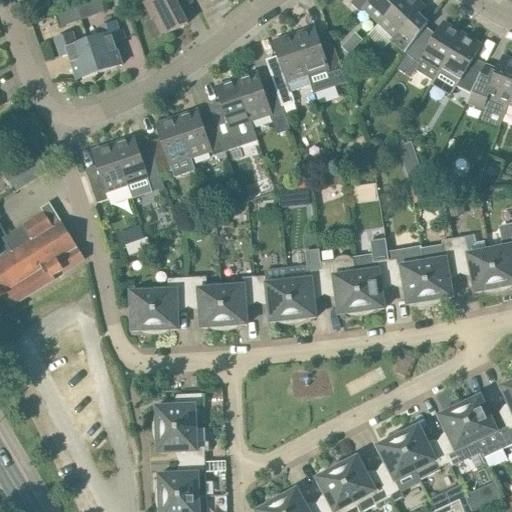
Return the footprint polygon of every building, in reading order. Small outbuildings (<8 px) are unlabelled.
[(151,0),(144,4),(153,20),(158,17),(167,35),(188,24),(175,0),(151,0)] [(378,24),(402,0),(354,0),(351,4),(360,13),(363,10),(378,24)] [(417,0),(402,0),(378,24),(394,39),(391,42),(405,54),(422,32),(429,23),(419,14),(425,8),(417,0)] [(89,4),(78,8),(82,21),(91,18),(93,14),(89,4)] [(74,24),(82,21),(78,8),(67,12),(70,22),(74,24)] [(103,36),(89,41),(99,70),(98,70),(99,73),(122,66),(114,43),(122,41),(116,23),(100,28),(103,36)] [(422,32),(405,54),(419,65),(415,72),(434,83),(440,72),(463,34),(444,23),(433,41),(422,32)] [(294,35),(308,77),(328,70),(329,74),(342,70),(333,44),(322,48),(315,28),(294,35)] [(99,70),(89,41),(76,46),(72,33),(55,39),(61,57),(69,55),(77,77),(98,70),(99,70)] [(463,34),(440,72),(460,83),(458,88),(471,95),(483,70),(471,64),(482,46),(463,34)] [(296,81),(308,77),(294,35),(273,42),(280,62),(268,66),(282,108),(295,103),(292,93),(299,90),(296,81)] [(41,45),(46,62),(55,59),(49,42),(41,45)] [(471,95),(467,105),(484,112),(490,99),(508,106),(511,96),(511,59),(503,56),(496,76),(483,70),(471,95)] [(291,131),(282,108),(268,66),(276,90),(265,93),(258,73),(237,80),(251,122),(271,116),(278,135),(291,131)] [(211,112),(216,127),(225,153),(258,142),(254,132),(251,122),(237,80),(216,88),(221,102),(223,108),(211,112)] [(213,157),(225,153),(216,127),(205,131),(198,110),(177,118),(195,171),(192,159),(211,153),(213,157)] [(195,171),(177,118),(156,125),(163,145),(151,149),(152,154),(153,154),(160,175),(173,171),(175,178),(195,171)] [(134,137),(113,145),(128,186),(132,199),(165,189),(162,180),(160,175),(153,154),(152,154),(141,158),(134,137)] [(386,150),(384,141),(378,139),(371,141),(374,153),(386,150)] [(107,194),(128,186),(113,145),(93,152),(100,172),(88,176),(97,204),(109,200),(107,194)] [(2,171),(15,193),(47,173),(34,152),(2,171)] [(335,166),(331,154),(319,158),(323,170),(335,166)] [(343,184),(338,170),(325,175),(330,189),(343,184)] [(422,171),(407,175),(411,190),(427,187),(422,171)] [(256,197),(252,186),(243,190),(247,200),(256,197)] [(307,188),(298,189),(300,202),(308,201),(307,188)] [(228,190),(221,200),(234,207),(240,197),(228,190)] [(0,300),(3,298),(10,309),(56,281),(54,278),(63,272),(65,274),(86,261),(50,205),(42,210),(45,215),(4,241),(8,247),(2,251),(5,256),(8,260),(1,265),(0,265),(0,300)] [(451,218),(465,215),(463,206),(449,209),(451,218)] [(229,213),(218,214),(219,228),(230,227),(229,213)] [(511,224),(499,227),(503,248),(490,251),(499,293),(503,292),(507,290),(511,287),(511,286),(511,224)] [(465,237),(454,240),(460,273),(471,271),(473,278),(476,294),(485,292),(488,293),(491,293),(493,294),(496,294),(499,293),(490,251),(468,255),(465,237)] [(152,249),(149,239),(148,239),(148,238),(125,246),(129,257),(152,249)] [(388,253),(385,240),(371,242),(373,255),(354,258),(362,317),(375,311),(385,310),(381,286),(392,285),(392,284),(388,253)] [(449,275),(460,273),(454,240),(442,242),(443,246),(421,249),(431,306),(435,305),(439,303),(444,300),(453,298),(449,275)] [(431,306),(421,249),(421,247),(388,253),(392,284),(404,282),(408,306),(417,304),(422,306),(427,306),(431,306)] [(0,265),(1,265),(8,260),(5,256),(2,251),(0,252),(0,265)] [(307,267),(288,269),(294,325),(296,325),(298,324),(301,323),(303,322),(305,321),(307,320),(316,319),(314,303),(313,295),(325,294),(321,262),(319,251),(305,252),(307,267)] [(362,317),(354,258),(352,258),(350,257),(348,256),(345,256),(343,256),(340,257),(337,258),(334,260),(321,262),(325,294),(336,292),(339,316),(349,315),(351,315),(355,317),(359,317),(362,317)] [(291,325),(294,325),(288,269),(264,271),(265,277),(254,277),(257,301),(268,300),(270,324),(280,323),(283,324),(287,325),(291,325)] [(225,332),(221,283),(208,284),(207,277),(187,278),(189,306),(200,306),(202,329),(211,329),(215,330),(219,331),(223,332),(225,332)] [(246,302),(257,301),(254,277),(243,279),(243,287),(222,288),(222,283),(221,283),(225,332),(227,331),(231,330),(235,328),(238,327),(248,326),(246,302)] [(178,307),(189,306),(187,278),(167,279),(167,287),(154,287),(156,336),(159,335),(163,334),(167,332),(169,331),(179,331),(178,307)] [(151,335),(156,336),(154,287),(153,287),(153,292),(131,293),(133,332),(142,332),(143,332),(147,334),(151,335)] [(511,381),(510,384),(501,388),(511,409),(501,414),(511,438),(511,381)] [(195,408),(204,407),(203,395),(179,396),(180,407),(156,408),(157,418),(156,419),(154,422),(153,426),(153,430),(153,431),(196,429),(195,408)] [(511,438),(501,414),(490,419),(481,397),(472,401),(469,401),(465,401),(460,403),(458,403),(482,454),(481,454),(484,459),(511,446),(511,438)] [(449,438),(439,443),(449,464),(451,468),(481,454),(482,454),(458,403),(456,405),(454,406),(451,408),(450,410),(448,413),(439,417),(447,432),(449,438)] [(449,464),(439,443),(429,448),(419,427),(410,431),(404,431),(396,434),(418,476),(420,479),(449,464)] [(182,464),(206,463),(205,452),(209,452),(209,442),(197,443),(196,429),(153,431),(153,434),(154,438),(156,442),(158,444),(158,454),(181,453),(182,464)] [(386,443),(378,447),(385,462),(388,468),(378,473),(391,498),(394,504),(404,499),(401,493),(409,489),(421,483),(420,481),(418,476),(396,434),(394,435),(392,437),(390,438),(388,441),(386,443)] [(338,464),(335,465),(358,507),(360,511),(364,511),(391,498),(378,473),(368,478),(365,472),(358,458),(349,462),(346,462),(343,462),(341,463),(338,464)] [(156,497),(156,499),(207,497),(206,463),(182,464),(182,475),(159,476),(159,486),(158,488),(157,490),(157,492),(156,494),(156,497)] [(325,475),(317,479),(325,494),(328,500),(318,505),(321,511),(360,511),(358,507),(335,465),(333,466),(331,467),(330,469),(328,471),(327,473),(325,475)] [(321,511),(318,505),(308,510),(297,490),(288,495),(286,494),(282,495),(279,496),(276,497),(275,498),(282,511),(321,511)] [(207,511),(207,497),(156,499),(156,501),(156,504),(157,506),(158,508),(159,510),(160,511),(207,511)] [(265,508),(257,511),(282,511),(275,498),(273,499),(271,500),(269,502),(268,504),(266,506),(265,508)] [(468,505),(471,511),(476,511),(484,508),(480,499),(469,504),(468,505)] [(460,501),(434,511),(465,511),(461,500),(460,501)]
